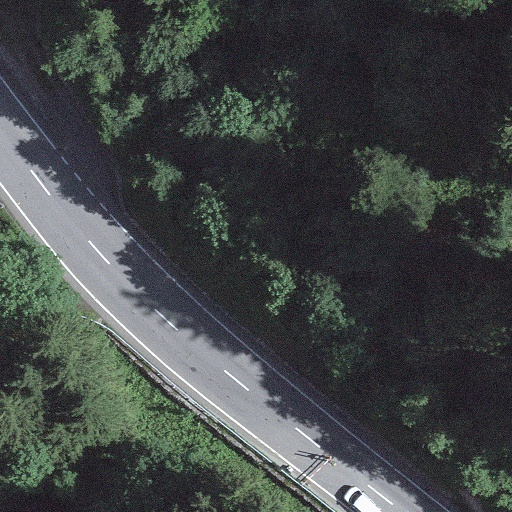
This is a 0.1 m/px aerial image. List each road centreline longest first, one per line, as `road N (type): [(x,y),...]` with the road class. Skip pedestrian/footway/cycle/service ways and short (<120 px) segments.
road 1 (secondary): [(0,129),(138,295),(403,511)]
road 2 (track): [(63,211),(93,154),(0,21)]
